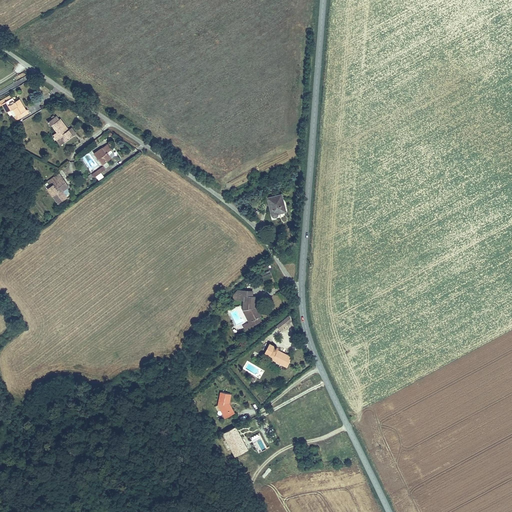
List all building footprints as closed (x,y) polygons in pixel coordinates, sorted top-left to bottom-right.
[(16,113),(25,107),(20,100),(15,102),(12,96),(1,102),(6,111),(12,107),(16,113)] [(16,113),(14,114),(16,117),(21,114),(20,112),(26,109),(25,107),(16,113)] [(51,124),(57,131),(60,135),(58,136),(62,142),(73,134),(60,117),(58,119),(55,115),(47,121),(50,125),(51,124)] [(60,135),(57,131),(52,135),(59,144),(62,142),(58,136),(60,135)] [(104,147),(95,153),(103,164),(113,157),(108,150),(106,151),(104,147)] [(66,195),(62,190),(61,187),(67,182),(62,176),(58,179),(54,175),(47,180),(51,185),(48,187),(59,201),(66,195)] [(282,193),(268,196),(272,212),(273,214),(274,215),(276,216),(278,215),(279,215),(280,214),(280,211),(286,209),(282,193)] [(242,309),(244,313),(248,312),(251,319),(259,315),(260,315),(257,308),(254,309),(252,305),(254,294),(245,293),(242,309)] [(251,319),(248,320),(250,325),(260,319),(259,315),(251,319)] [(288,315),(275,325),(280,331),(293,321),(288,315)] [(269,358),(273,359),(273,358),(283,362),(283,363),(283,364),(287,365),(291,354),(277,348),(274,355),(270,354),(269,358)] [(219,402),(223,413),(232,409),(229,402),(232,392),(221,390),(219,402)] [(232,409),(223,413),(224,417),(234,413),(232,409)] [(247,448),(238,430),(236,425),(223,431),(227,438),(234,454),(247,448)]
